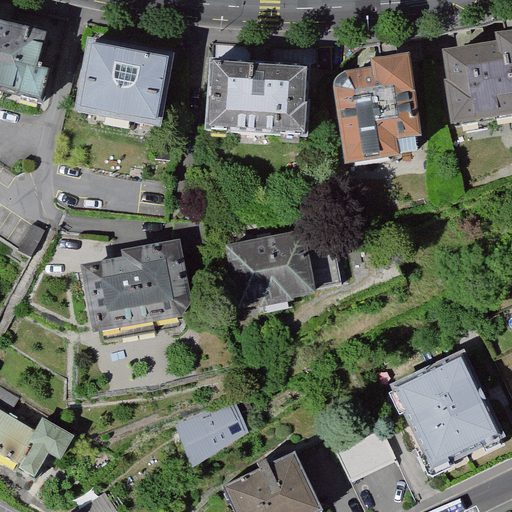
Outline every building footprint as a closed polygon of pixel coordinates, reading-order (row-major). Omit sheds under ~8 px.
[(46,46),(0,33),(0,90),(44,102),(50,79),(37,76),(46,46)] [(172,57),(88,42),(76,111),(160,126),(172,57)] [(496,56),(438,63),(447,138),(511,129),(511,45),(495,48),(496,56)] [(310,75),(213,69),(210,131),(307,136),(310,75)] [(350,164),(400,156),(397,139),(421,137),(413,72),(376,77),(378,86),(348,91),(344,94),(342,98),(341,104),(350,164)] [(174,220),(175,238),(206,242),(202,223),(174,220)] [(46,232),(34,225),(18,252),(31,259),(46,232)] [(329,229),(229,249),(241,309),(341,290),(329,229)] [(129,262),(89,270),(100,329),(183,315),(193,303),(182,245),(129,255),(129,262)] [(462,363),(398,394),(436,472),(500,440),(462,363)] [(23,402),(0,389),(0,408),(15,417),(23,402)] [(237,404),(180,425),(197,460),(248,428),(237,404)] [(34,438),(0,420),(0,459),(39,480),(52,455),(63,460),(71,444),(40,427),(34,438)] [(300,457),(227,491),(236,511),(322,511),(326,511),(300,457)] [(77,511),(116,511),(106,495),(77,511)]
